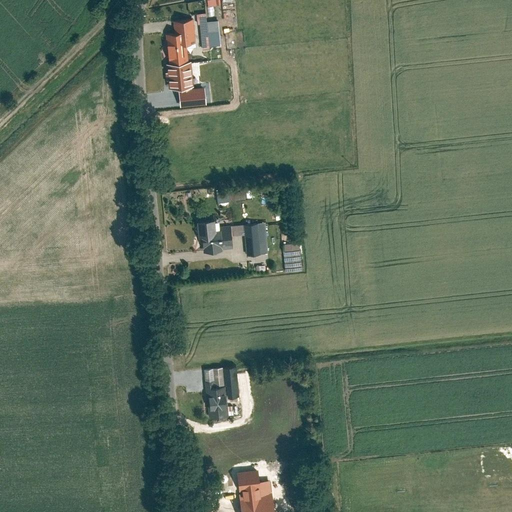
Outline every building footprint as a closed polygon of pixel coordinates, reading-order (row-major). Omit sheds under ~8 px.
[(200,48),(208,48),(206,12),(198,12),(200,48)] [(171,63),(191,61),(189,43),(197,42),(195,17),(175,19),(177,31),(168,32),(171,63)] [(188,66),(190,87),(211,84),(209,64),(188,66)] [(251,189),(252,195),(259,194),(258,182),(250,182),(251,189)] [(230,200),(229,191),(229,188),(217,189),(219,202),(230,200)] [(229,191),(230,200),(252,198),(252,195),(251,189),(229,191)] [(231,233),(230,224),(214,225),(214,217),(197,218),(198,235),(201,235),(202,249),(216,248),(216,245),(231,244),(231,233)] [(266,221),(244,223),(245,232),(246,252),(268,250),(266,221)] [(244,223),(230,224),(231,233),(245,232),(244,223)] [(300,248),(283,250),(285,272),(302,271),(300,248)] [(235,366),(203,370),(208,419),(228,417),(226,399),(239,397),(235,366)] [(272,511),(270,491),(230,495),(231,511),(272,511)]
